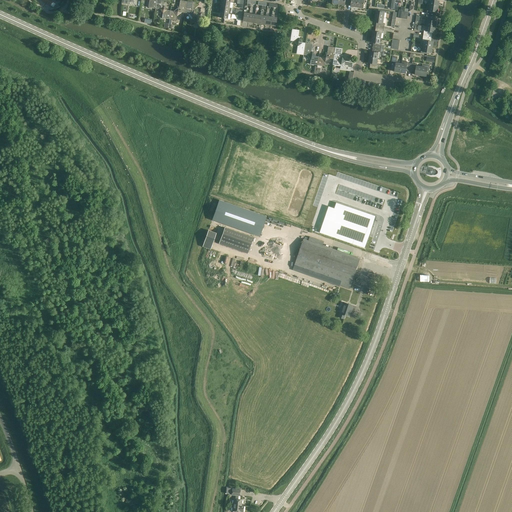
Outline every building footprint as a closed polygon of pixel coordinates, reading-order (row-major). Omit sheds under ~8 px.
[(148,0),(148,8),(155,9),(156,0),(148,0)] [(162,18),(169,19),(170,11),(167,10),(163,5),(164,0),(156,0),(155,9),(159,9),(163,13),(162,18)] [(169,19),(176,20),(177,16),(181,12),(185,13),(187,1),(180,0),(179,7),(174,11),(170,11),(169,19)] [(410,10),(411,10),(413,8),(414,2),(413,2),(413,0),(406,0),(411,1),(410,10)] [(194,2),(187,1),(185,13),(189,14),(192,18),(192,23),(199,24),(201,15),(197,15),(193,10),(194,2)] [(438,12),(439,6),(430,5),(429,11),(427,10),(426,15),(434,16),(435,11),(438,12)] [(375,17),(384,18),(385,12),(387,13),(387,11),(384,10),(379,10),(378,10),(379,10),(379,11),(376,11),(375,17)] [(433,21),(434,16),(426,15),(426,20),(427,20),(426,25),(436,27),(436,21),(433,21)] [(377,27),(384,28),(385,23),(384,23),(384,18),(375,17),(375,22),(377,22),(377,27)] [(435,32),(436,27),(426,25),(426,31),(424,31),(423,36),(431,37),(432,32),(435,32)] [(372,37),(381,38),(382,33),(384,33),(384,28),(377,27),(376,32),(373,31),(372,37)] [(292,29),(291,34),(290,40),(295,41),(297,46),(297,50),(304,52),(305,43),(302,42),(298,37),(299,30),(292,29)] [(423,46),(433,47),(433,42),(430,41),(431,37),(423,36),(423,41),(424,41),(423,46)] [(374,43),(374,48),(384,49),(383,49),(384,46),(382,45),(382,43),(380,43),(381,38),(372,37),(372,42),(374,43)] [(305,43),(304,52),(303,55),(308,55),(311,60),(310,64),(317,65),(318,57),(315,56),(311,51),(312,44),(305,43)] [(333,59),(335,48),(328,46),(327,53),(322,57),(318,57),(317,65),(316,72),(320,72),(321,66),(325,66),(325,62),(330,59),(333,59)] [(432,53),(433,47),(423,46),(423,51),(421,51),(421,53),(429,54),(428,54),(428,52),(432,53)] [(333,59),(332,65),(340,66),(340,69),(342,69),(347,70),(352,71),(354,62),(349,61),(345,61),(341,56),(342,49),(335,48),(333,59)] [(369,57),(378,59),(379,53),(381,54),(381,52),(382,52),(384,51),(384,49),(374,48),(373,52),(370,52),(369,57)] [(395,72),(400,72),(402,64),(396,63),(397,57),(392,56),(390,69),(391,69),(391,68),(395,68),(395,72)] [(378,59),(369,57),(368,63),(371,63),(371,68),(370,68),(378,69),(379,64),(377,64),(378,59)] [(402,61),(402,64),(400,72),(406,73),(406,70),(411,71),(412,63),(408,63),(407,61),(402,61)] [(415,75),(421,76),(422,67),(417,66),(417,64),(412,63),(411,71),(416,71),(415,75)] [(422,67),(421,76),(426,76),(427,73),(428,73),(428,74),(430,66),(428,66),(427,67),(422,67)] [(219,201),(213,220),(259,236),(266,216),(219,201)] [(328,206),(319,232),(365,248),(374,222),(346,212),(347,207),(336,203),(334,208),(328,206)] [(253,237),(225,227),(219,244),(247,254),(253,237)] [(339,286),(340,285),(350,289),(360,259),(323,245),(324,242),(310,237),(309,241),(304,239),(293,270),(339,286)] [(423,275),(422,282),(429,283),(430,276),(423,275)] [(344,305),(342,313),(341,312),(339,317),(344,319),(345,315),(349,316),(353,305),(343,302),(342,305),(344,305)] [(234,499),(233,506),(233,511),(240,511),(243,511),(244,506),(241,506),(242,500),(238,500),(238,496),(239,496),(240,489),(232,489),(232,495),(236,495),(235,499),(234,499)]
